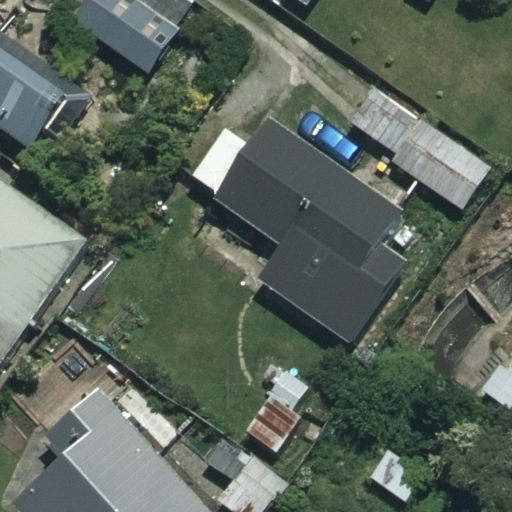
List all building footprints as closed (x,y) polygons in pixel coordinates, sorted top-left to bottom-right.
[(0,0),(0,145),(30,168),(77,103),(0,47),(0,44),(8,33),(0,27),(0,0)] [(185,30),(139,0),(97,0),(79,28),(153,77),(185,30)] [(297,0),(311,9),(316,0),(297,0)] [(496,173),(384,95),(356,136),(467,214),(496,173)] [(426,199),(300,105),(286,126),(278,121),(256,151),(232,134),(196,186),(230,209),(205,245),(360,352),(417,270),(391,251),(426,199)] [(0,380),(94,250),(0,181),(0,380)] [(212,511),(103,395),(45,450),(64,470),(20,510),(22,511),(212,511)]
